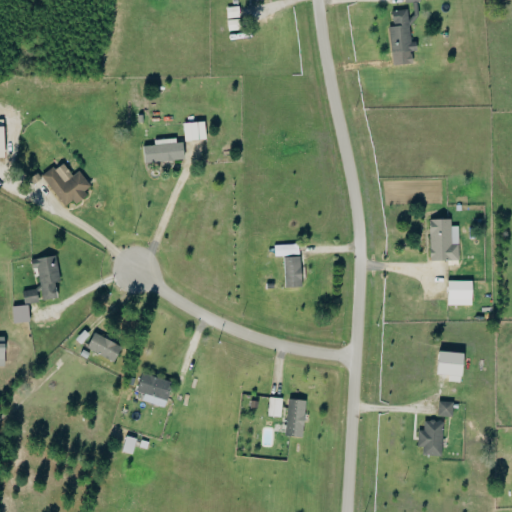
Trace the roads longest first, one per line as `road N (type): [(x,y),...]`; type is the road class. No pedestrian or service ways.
road 1 (residential): [(343,511),(358,240),(318,0)]
road 2 (residential): [(353,358),(273,345),(136,276)]
